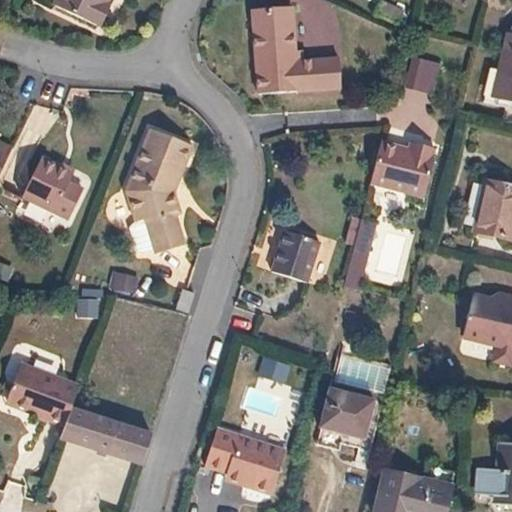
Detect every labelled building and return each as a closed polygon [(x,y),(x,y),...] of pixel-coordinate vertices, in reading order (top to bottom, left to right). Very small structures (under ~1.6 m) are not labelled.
[(56,0),(52,9),(96,30),(99,30),(109,11),(105,9),(108,0),(56,0)] [(379,18),(403,21),(406,5),(381,2),(379,18)] [(258,98),(296,95),(296,90),(313,89),(314,94),(340,92),(337,62),(295,65),(291,11),(251,14),(258,98)] [(511,107),(511,39),(507,39),(491,102),(511,107)] [(405,86),(435,90),(440,60),(410,55),(405,86)] [(173,197),(190,151),(149,135),(125,195),(134,226),(130,231),(136,254),(142,255),(153,252),(154,258),(183,249),(175,221),(179,219),(173,197)] [(415,155),(417,146),(409,144),(407,153),(415,155)] [(407,153),(380,145),(369,187),(397,194),(423,201),(433,160),(432,160),(434,151),(417,146),(415,155),(407,153)] [(0,175),(5,165),(11,153),(0,147),(0,175)] [(70,188),(74,179),(38,162),(21,200),(67,223),(81,194),(70,188)] [(510,242),(511,233),(511,192),(486,186),(474,233),(510,242)] [(394,209),(397,194),(369,187),(365,201),(394,209)] [(359,223),(345,282),(359,286),(374,228),(359,223)] [(306,287),(319,247),(284,236),(271,276),(306,287)] [(136,293),(139,275),(112,271),(109,289),(136,293)] [(187,317),(192,298),(182,295),(176,313),(187,317)] [(511,312),(506,311),(506,308),(492,304),(474,300),(465,341),(495,348),(492,364),(511,370),(511,369),(511,312)] [(506,311),(511,312),(511,300),(509,300),(492,304),(506,308),(506,311)] [(333,373),(386,387),(393,360),(343,347),(344,344),(341,343),(333,373)] [(37,413),(35,418),(64,430),(71,413),(79,392),(19,369),(7,401),(37,413)] [(386,387),(333,373),(319,432),(320,432),(342,437),(371,445),(386,387)] [(5,407),(35,418),(37,413),(7,401),(5,407)] [(71,413),(64,430),(60,442),(141,468),(150,439),(71,413)] [(337,454),(342,437),(320,432),(316,449),(337,454)] [(205,472),(226,478),(244,483),(242,489),(271,498),(284,455),(216,435),(205,472)] [(511,447),(501,446),(500,465),(507,465),(507,475),(499,475),(480,473),(478,498),(496,499),(501,499),(506,500),(505,508),(511,508),(511,447)] [(507,465),(500,465),(499,475),(507,475),(507,465)] [(444,511),(453,474),(429,469),(426,483),(384,474),(376,511),(444,511)] [(244,483),(226,478),(224,485),(242,489),(244,483)] [(501,499),(496,499),(495,508),(505,508),(506,500),(501,499)]
